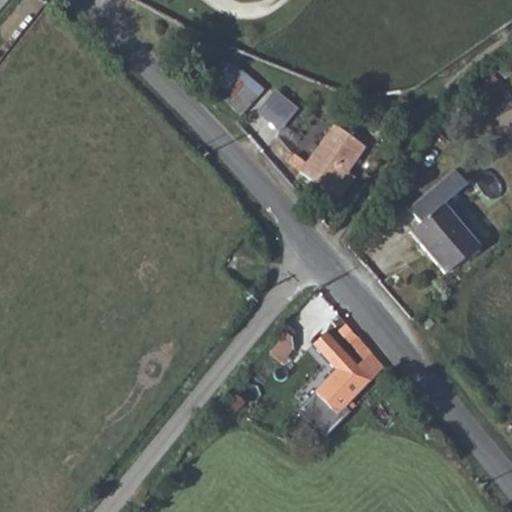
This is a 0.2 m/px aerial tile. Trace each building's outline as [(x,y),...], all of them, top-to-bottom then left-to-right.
[(239,65),(215,89),(241,113),(264,88),(239,65)] [(256,110),(280,129),(298,106),(274,87),(256,110)] [(364,151),(333,132),(306,166),(336,189),(364,151)] [(423,221),(412,230),(447,273),(480,246),(444,203),(467,184),(455,171),(410,208),(423,221)] [(264,344),(284,366),(327,327),(325,325),(338,313),(320,293),(264,344)] [(312,394),(336,417),(383,367),(363,343),(354,350),(363,359),(356,366),(323,335),(312,347),(336,370),(312,394)]
